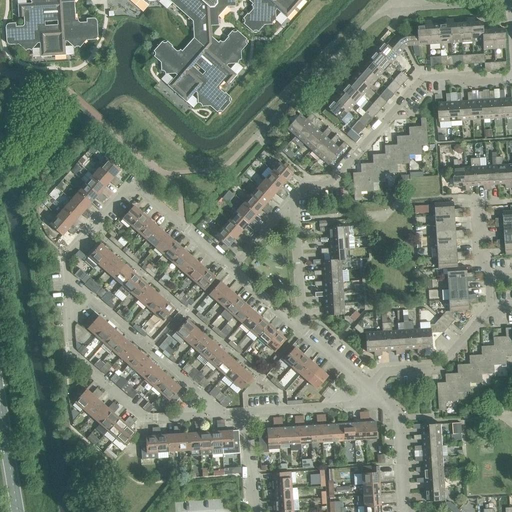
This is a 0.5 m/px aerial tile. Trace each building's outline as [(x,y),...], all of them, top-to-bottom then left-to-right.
[(24,25),(22,26),(16,27),(15,23),(8,23),(8,24),(7,24),(5,26),(6,27),(5,27),(5,31),(6,42),(6,43),(9,45),(10,45),(18,45),(26,51),(27,50),(29,50),(31,51),(37,43),(39,43),(40,57),(65,55),(65,42),(67,42),(74,48),(76,47),(78,47),(79,48),(86,40),(94,40),(94,38),(96,36),(97,36),(97,22),(94,22),(93,21),(92,18),(86,19),(86,22),(79,23),(78,21),(78,19),(75,19),(74,2),(75,0),(145,0),(147,1),(156,1),(156,0),(167,0),(172,3),(192,21),(193,38),(182,51),(180,50),(178,51),(176,51),(171,47),(172,46),(167,41),(166,42),(166,41),(163,41),(162,42),(153,51),(153,52),(153,53),(153,55),(154,56),(153,57),(160,63),(161,71),(163,71),(164,73),(164,75),(175,74),(176,75),(167,86),(186,102),(195,92),(197,93),(197,103),(199,103),(201,105),(201,107),(210,106),(217,112),(218,113),(221,113),(221,112),(222,112),(230,102),(231,101),(231,98),(230,98),(230,97),(225,93),(224,93),(219,89),(219,87),(224,81),(228,85),(236,75),(227,67),(226,66),(228,64),(238,64),(238,62),(239,60),(241,60),(240,51),(247,44),(246,44),(247,43),(247,41),(246,40),(246,39),(237,31),(236,31),(235,30),(233,30),(232,31),(231,31),(227,36),(228,37),(223,42),(221,42),(220,41),(218,42),(211,37),(211,26),(218,26),(218,17),(226,7),(235,6),(234,0),(247,0),(252,4),(250,6),(252,7),(252,9),(248,14),(247,13),(242,19),(243,19),(242,20),(242,23),(243,23),(243,24),(252,32),(253,32),(254,33),(256,33),(257,32),(264,25),(272,25),(272,23),(274,21),(275,21),(275,11),(277,9),(278,10),(277,10),(286,18),(302,0),(29,0),(31,1),(31,4),(17,4),(18,17),(23,17),(24,25)] [(461,42),(472,42),(470,18),(467,18),(467,23),(460,23),(461,42)] [(472,42),(482,41),(483,41),(482,31),(482,22),(474,23),(474,18),(470,18),(472,42)] [(450,43),(461,42),(460,23),(452,24),(452,19),(449,20),(450,43)] [(439,44),(450,43),(449,20),(445,20),(445,24),(438,25),(439,44)] [(410,46),(429,44),(427,21),(424,21),(424,26),(416,26),(417,33),(405,34),(404,34),(410,46)] [(429,44),(439,44),(438,25),(431,25),(431,21),(427,21),(429,44)] [(483,41),(482,41),(483,50),(494,49),(492,25),(489,26),(489,30),(482,31),(483,41)] [(496,25),(492,25),(494,49),(505,48),(504,29),(496,30),(496,25)] [(375,45),(373,48),(390,63),(403,49),(397,37),(396,38),(388,47),(383,42),(378,48),(375,45)] [(374,54),(369,59),(383,72),(390,63),(373,48),(370,51),(374,54)] [(361,61),(358,64),(376,80),(383,72),(369,59),(364,64),(361,61)] [(359,70),(355,75),(369,88),(376,80),(358,64),(356,67),(359,70)] [(346,78),(344,80),(362,96),(369,88),(355,75),(350,81),(346,78)] [(393,80),(400,86),(403,83),(396,77),(393,80)] [(345,86),(340,91),(355,104),(362,96),(344,80),(342,83),(345,86)] [(386,89),(393,94),(396,91),(389,85),(386,89)] [(501,99),(494,99),(493,100),(494,119),(505,118),(504,99),(505,99),(505,90),(500,91),(501,99)] [(332,94),(330,97),(347,112),(355,104),(340,91),(336,97),(332,94)] [(490,100),(484,100),(482,100),(483,119),(494,119),(493,100),(494,99),(494,91),(489,91),(490,100)] [(468,101),(462,102),(461,102),(462,121),(473,120),(471,101),(473,101),(472,92),(468,93),(468,101)] [(479,100),(473,101),(471,101),(473,120),(483,119),(482,100),(484,100),(483,92),(478,92),(479,100)] [(379,97),(386,103),(389,99),(382,93),(379,97)] [(457,102),(451,102),(450,102),(451,121),(462,121),(461,102),(462,102),(461,93),(457,93),(457,102)] [(450,102),(451,102),(451,94),(446,94),(447,103),(439,103),(440,122),(451,121),(450,102)] [(347,112),(330,97),(327,99),(331,102),(326,108),(340,120),(347,112)] [(372,105),(379,111),(382,107),(375,101),(372,105)] [(365,113),(371,119),(374,115),(368,109),(365,113)] [(287,129),(295,136),(308,122),(309,123),(314,116),(311,113),(305,120),(299,114),(287,129)] [(365,113),(361,118),(367,123),(368,124),(372,119),(371,119),(365,113)] [(358,121),(364,127),(367,123),(361,118),(358,121)] [(421,127),(413,127),(414,155),(421,154),(420,146),(427,146),(425,118),(420,119),(421,127)] [(295,136),(303,143),(316,129),(317,130),(323,123),(319,120),(313,127),(309,123),(308,122),(295,136)] [(351,129),(357,135),(360,132),(353,126),(350,129),(351,129)] [(409,136),(401,137),(402,164),(409,164),(408,155),(414,155),(413,127),(408,128),(409,136)] [(303,143),(311,150),(324,136),(325,137),(331,131),(327,128),(322,134),(317,130),(316,129),(303,143)] [(311,150),(319,157),(332,143),(333,144),(339,138),(335,135),(330,141),(325,137),(324,136),(311,150)] [(397,145),(389,146),(390,173),(397,173),(396,164),(402,164),(401,137),(396,137),(397,145)] [(332,143),(319,157),(328,165),(340,151),(341,151),(347,145),(343,142),(338,148),(333,144),(332,143)] [(456,145),(454,148),(454,151),(459,154),(461,153),(463,151),(463,148),(459,145),(456,145)] [(286,146),(282,151),(286,154),(290,150),(286,146)] [(385,154),(377,155),(378,182),(385,182),(384,174),(390,173),(389,146),(384,146),(385,154)] [(106,160),(99,168),(118,184),(120,181),(114,176),(119,170),(123,165),(108,152),(104,157),(106,160)] [(373,164),(365,164),(366,192),(373,191),(372,183),(378,182),(377,155),(372,155),(373,164)] [(493,166),(486,166),(488,190),(491,190),(491,185),(498,185),(497,157),(496,157),(492,157),(493,166)] [(501,157),(497,157),(498,185),(506,184),(506,189),(510,188),(508,165),(502,165),(501,157)] [(471,167),(465,168),(466,191),(470,191),(470,186),(477,186),(475,158),(470,159),(471,167)] [(477,158),(475,158),(477,186),(484,185),(484,190),(488,190),(486,166),(480,167),(480,158),(477,158)] [(466,191),(465,168),(459,168),(458,159),(454,160),(454,168),(455,187),(463,187),(463,191),(466,191)] [(279,162),(272,171),(285,182),(295,171),(288,165),(286,168),(279,162)] [(366,192),(365,164),(360,164),(361,173),(352,173),(354,201),(361,200),(360,192),(366,192)] [(76,165),(71,171),(75,175),(81,169),(76,165)] [(99,168),(92,176),(105,187),(109,182),(115,187),(118,184),(99,168)] [(272,171),(265,179),(283,195),(286,192),(280,187),(285,182),(272,171)] [(92,176),(85,184),(104,200),(106,197),(100,192),(105,187),(92,176)] [(265,179),(258,187),(270,198),(275,193),(281,198),(283,195),(265,179)] [(60,182),(56,187),(59,190),(64,185),(60,182)] [(85,184),(78,192),(91,203),(95,198),(101,203),(104,200),(85,184)] [(258,187),(251,195),(269,212),(272,209),(266,203),(270,198),(258,187)] [(78,192),(71,200),(89,216),(92,213),(86,208),(91,203),(78,192)] [(251,195),(243,203),(256,214),(261,209),(267,214),(269,212),(251,195)] [(71,200),(64,208),(76,219),(81,214),(87,219),(89,216),(71,200)] [(433,204),(434,215),(462,213),(462,209),(457,209),(453,209),(453,202),(433,204)] [(243,203),(236,212),(255,228),(257,225),(251,220),(256,214),(243,203)] [(427,205),(414,206),(415,214),(428,213),(427,205)] [(122,218),(131,226),(142,213),(133,206),(122,218)] [(64,208),(57,216),(75,233),(78,230),(72,224),(76,219),(64,208)] [(495,219),(496,223),(511,221),(511,210),(503,211),(504,218),(500,219),(500,218),(495,219)] [(236,212),(229,220),(242,231),(246,225),(252,231),(255,228),(236,212)] [(131,226),(139,233),(150,220),(142,213),(131,226)] [(434,215),(435,225),(454,224),(454,218),(457,217),(458,218),(462,217),(462,213),(434,215)] [(75,233),(57,216),(49,225),(62,236),(67,230),(73,235),(75,233)] [(139,233),(147,240),(158,227),(150,220),(139,233)] [(229,220),(222,228),(241,244),(243,241),(237,236),(242,231),(229,220)] [(504,227),(505,233),(511,232),(511,221),(496,223),(496,227),(500,227),(504,227)] [(435,225),(436,236),(463,234),(463,230),(458,230),(458,231),(454,231),(454,224),(435,225)] [(147,240),(155,247),(166,235),(158,227),(147,240)] [(328,232),(328,238),(328,239),(347,238),(347,227),(333,228),(328,228),(328,227),(319,227),(319,232),(328,232)] [(241,244),(222,228),(215,236),(227,247),(232,242),(238,247),(241,244)] [(497,240),(497,245),(511,243),(511,232),(505,233),(505,240),(501,240),(497,240)] [(436,236),(436,247),(455,246),(455,239),(459,239),(463,239),(463,234),(436,236)] [(155,247),(163,254),(174,242),(166,235),(155,247)] [(108,239),(114,244),(117,241),(111,236),(108,239)] [(328,242),(329,248),(329,250),(348,249),(347,238),(328,239),(328,238),(320,238),(320,243),(328,242)] [(117,241),(114,244),(120,249),(123,247),(117,241)] [(163,254),(171,262),(182,249),(174,242),(163,254)] [(506,255),(511,254),(511,243),(497,245),(497,249),(502,249),(502,248),(506,248),(506,255)] [(89,256),(97,264),(108,251),(100,244),(89,256)] [(436,247),(437,258),(465,256),(469,256),(468,252),(464,252),(460,252),(456,252),(455,246),(436,247)] [(329,253),(330,260),(330,261),(340,260),(349,260),(348,249),(329,250),(329,248),(320,249),(321,254),(329,253)] [(171,262),(179,269),(190,256),(182,249),(171,262)] [(125,253),(131,259),(133,256),(127,250),(125,253)] [(97,264),(105,271),(117,258),(108,251),(97,264)] [(133,256),(131,259),(136,264),(139,261),(133,256)] [(179,269),(187,276),(199,263),(190,256),(179,269)] [(438,269),(446,268),(457,267),(456,261),(460,260),(460,261),(465,260),(465,256),(437,258),(438,269)] [(105,271),(114,278),(125,265),(117,258),(105,271)] [(321,264),(322,271),(322,272),(341,271),(340,260),(330,261),(330,260),(321,261),(321,260),(312,260),(313,265),(321,264)] [(187,276),(196,283),(207,270),(199,263),(187,276)] [(114,278),(122,285),(133,273),(125,265),(114,278)] [(141,268),(147,273),(150,270),(144,265),(141,268)] [(446,268),(447,279),(474,277),(474,273),(470,273),(466,273),(465,266),(457,267),(446,268)] [(150,270),(147,273),(153,278),(155,275),(150,270)] [(207,270),(196,283),(204,290),(215,278),(207,270)] [(322,275),(322,281),(323,283),(342,282),(341,271),(322,272),(322,271),(313,271),(313,276),(322,275)] [(79,279),(82,281),(87,276),(84,273),(79,279)] [(122,285),(130,292),(141,280),(133,273),(122,285)] [(165,274),(160,279),(166,284),(169,281),(170,279),(165,274)] [(87,276),(82,281),(85,284),(90,278),(87,276)] [(447,279),(448,290),(467,288),(466,282),(470,281),(470,282),(475,281),(474,277),(447,279)] [(157,282),(163,287),(166,284),(160,279),(157,282)] [(130,292),(138,300),(149,287),(141,280),(130,292)] [(323,286),(323,292),(323,294),(342,292),(342,282),(323,283),(322,281),(314,282),(314,287),(323,286)] [(209,294),(217,302),(228,289),(220,282),(209,294)] [(95,283),(89,289),(95,294),(95,293),(100,287),(95,283)] [(166,284),(163,287),(169,292),(172,289),(166,284)] [(95,293),(98,296),(103,290),(100,287),(95,293)] [(138,300),(146,307),(157,294),(149,287),(138,300)] [(448,290),(448,300),(476,299),(476,294),(471,294),(471,295),(467,295),(467,288),(448,290)] [(217,302),(225,309),(236,296),(228,289),(217,302)] [(103,290),(98,296),(101,298),(106,292),(103,290)] [(323,297),(324,304),(343,303),(342,292),(323,294),(323,292),(315,293),(315,297),(323,297)] [(174,296),(179,301),(182,298),(176,293),(174,296)] [(146,307),(154,314),(165,301),(157,294),(146,307)] [(225,309),(233,316),(244,303),(236,296),(225,309)] [(182,298),(179,301),(185,307),(188,304),(182,298)] [(448,300),(449,311),(449,312),(454,311),(468,310),(468,303),(472,303),(476,303),(476,299),(448,300)] [(111,309),(114,306),(108,301),(106,304),(111,309)] [(165,301),(154,314),(163,321),(174,309),(165,301)] [(233,316),(241,323),(252,311),(244,303),(233,316)] [(343,303),(324,304),(325,315),(344,314),(343,303)] [(116,313),(122,318),(124,315),(121,312),(119,310),(116,313)] [(241,323),(249,330),(261,318),(252,311),(241,323)] [(449,312),(449,311),(445,312),(441,316),(450,324),(454,320),(454,321),(454,320),(454,311),(449,312)] [(195,315),(201,320),(204,317),(198,312),(195,315)] [(124,315),(122,318),(128,323),(130,320),(124,315)] [(87,328),(96,336),(107,323),(98,316),(87,328)] [(353,321),(348,316),(343,316),(344,319),(350,325),(353,321)] [(204,317),(201,320),(207,325),(209,322),(204,317)] [(249,330),(258,337),(269,325),(261,318),(249,330)] [(175,332),(184,340),(195,327),(186,320),(175,332)] [(429,325),(430,329),(430,333),(443,332),(444,332),(443,332),(447,328),(438,320),(434,324),(429,325)] [(408,322),(410,349),(417,349),(417,353),(417,357),(421,357),(421,353),(419,329),(413,330),(412,321),(408,322)] [(402,350),(410,349),(408,322),(403,322),(404,330),(398,331),(399,354),(403,354),(402,350)] [(96,336),(104,343),(115,330),(107,323),(96,336)] [(381,351),(388,350),(386,323),(382,323),(382,332),(376,332),(378,356),(381,355),(381,351)] [(396,355),(399,354),(398,331),(391,331),(391,323),(386,323),(388,350),(395,350),(396,355)] [(132,327),(138,332),(141,329),(135,324),(132,327)] [(363,333),(363,329),(357,324),(354,328),(360,334),(363,333)] [(258,337),(266,345),(277,332),(269,325),(258,337)] [(211,329),(217,334),(220,331),(214,326),(211,329)] [(184,340),(192,347),(203,334),(195,327),(184,340)] [(506,337),(498,337),(500,365),(506,364),(506,356),(511,355),(511,348),(511,328),(506,328),(506,337)] [(141,329),(138,332),(144,337),(147,334),(141,329)] [(430,329),(419,329),(421,353),(424,353),(424,348),(431,348),(430,333),(430,329)] [(104,343),(112,350),(123,337),(115,330),(104,343)] [(220,331),(217,334),(223,340),(226,337),(220,331)] [(277,332),(266,345),(274,352),(285,339),(277,332)] [(374,356),(378,356),(376,332),(365,333),(366,352),(374,351),(374,356)] [(192,347),(200,354),(211,341),(203,334),(192,347)] [(168,336),(159,346),(164,351),(164,350),(168,346),(173,341),(168,336)] [(112,350),(120,357),(131,345),(123,337),(112,350)] [(494,346),(486,346),(488,374),(494,373),(494,365),(500,365),(498,337),(494,338),(494,346)] [(200,354),(208,361),(219,348),(211,341),(200,354)] [(228,344),(233,349),(236,346),(230,341),(228,344)] [(77,351),(80,354),(85,348),(82,345),(81,346),(77,351)] [(120,357),(128,364),(139,352),(131,345),(120,357)] [(236,346),(233,349),(239,354),(242,351),(236,346)] [(482,355),(474,356),(476,383),(482,383),(482,374),(488,374),(486,346),(482,347),(482,355)] [(283,360),(292,367),(303,355),(294,347),(283,360)] [(85,348),(80,354),(83,356),(88,350),(85,348)] [(208,361),(216,368),(227,356),(219,348),(208,361)] [(162,353),(168,358),(170,355),(164,350),(164,351),(162,353)] [(128,364),(136,372),(147,359),(139,352),(128,364)] [(170,355),(168,358),(173,363),(176,360),(170,355)] [(244,358),(250,363),(252,360),(246,355),(244,358)] [(292,367),(300,374),(311,362),(303,355),(292,367)] [(216,368),(224,375),(235,363),(227,356),(216,368)] [(470,364),(462,365),(464,392),(470,392),(470,383),(476,383),(474,356),(470,356),(470,364)] [(93,365),(96,368),(101,362),(99,359),(93,365)] [(136,372),(144,379),(156,366),(147,359),(136,372)] [(252,360),(250,363),(255,368),(258,365),(252,360)] [(101,362),(96,368),(99,370),(104,364),(101,362)] [(300,374),(308,382),(319,369),(311,362),(300,374)] [(104,364),(99,370),(105,375),(111,367),(106,363),(104,364)] [(182,369),(184,372),(190,366),(187,363),(182,369)] [(224,375),(233,382),(244,370),(235,363),(224,375)] [(458,373),(450,374),(452,401),(458,401),(458,393),(464,392),(462,365),(458,365),(458,373)] [(144,379),(153,386),(164,373),(156,366),(144,379)] [(190,366),(184,372),(187,374),(193,368),(190,366)] [(187,374),(187,375),(192,380),(199,372),(193,367),(193,368),(187,374)] [(319,369),(308,382),(316,389),(327,376),(319,369)] [(244,370),(233,382),(241,390),(252,377),(244,370)] [(199,372),(192,380),(197,384),(198,383),(203,377),(204,377),(199,372)] [(153,386),(161,393),(172,380),(164,373),(153,386)] [(110,380),(112,382),(118,376),(115,374),(110,380)] [(452,401),(450,374),(446,374),(446,383),(438,383),(440,411),(446,410),(446,402),(452,401)] [(118,376),(112,382),(115,385),(121,379),(118,376)] [(121,379),(115,385),(121,389),(127,382),(122,377),(121,379)] [(198,383),(201,386),(206,380),(203,377),(198,383)] [(270,381),(276,386),(278,383),(272,378),(270,381)] [(172,380),(161,393),(169,400),(172,397),(180,388),(172,380)] [(206,380),(201,386),(204,388),(209,383),(206,380)] [(127,382),(121,389),(126,394),(131,388),(133,386),(127,382)] [(278,383),(276,386),(281,391),(284,388),(278,383)] [(75,402),(83,409),(99,391),(97,388),(91,394),(86,389),(75,402)] [(126,394),(129,397),(134,391),(131,388),(126,394)] [(83,409),(91,416),(102,404),(97,399),(102,393),(99,391),(83,409)] [(134,391),(129,397),(132,399),(137,393),(134,391)] [(214,398),(217,400),(222,394),(219,392),(214,398)] [(222,394),(217,400),(220,403),(225,397),(222,394)] [(220,403),(219,404),(225,408),(231,401),(226,396),(225,397),(220,403)] [(91,416),(99,424),(116,405),(113,402),(108,408),(102,404),(91,416)] [(142,408),(145,411),(150,405),(147,402),(142,408)] [(99,424),(107,431),(119,418),(113,413),(119,407),(116,405),(99,424)] [(150,405),(145,411),(148,413),(153,407),(150,405)] [(107,431),(116,438),(132,419),(129,417),(124,423),(119,418),(107,431)] [(132,419),(116,438),(124,445),(135,433),(130,428),(135,422),(132,419)] [(364,422),(353,423),(354,440),(365,440),(364,422)] [(375,422),(364,422),(365,440),(376,439),(375,422)] [(224,423),(220,424),(222,448),(222,454),(239,453),(238,430),(225,431),(224,423)] [(353,423),(342,424),(344,441),(354,440),(353,423)] [(217,432),(210,432),(211,449),(222,448),(220,424),(216,424),(217,432)] [(332,424),(321,425),(322,442),(333,442),(332,424)] [(342,424),(332,424),(333,442),(344,441),(342,424)] [(422,429),(422,435),(423,437),(442,435),(441,424),(422,425),(422,424),(413,425),(414,430),(422,429)] [(188,432),(188,434),(189,450),(190,456),(201,456),(199,425),(195,425),(195,432),(188,432)] [(203,425),(199,425),(201,456),(211,455),(211,449),(210,432),(203,433),(203,425)] [(321,425),(310,426),(311,443),(322,442),(321,425)] [(174,434),(167,435),(168,452),(179,451),(177,426),(173,427),(174,434)] [(181,426),(177,426),(179,451),(189,450),(188,434),(181,434),(181,426)] [(310,426),(299,427),(300,444),(311,443),(310,426)] [(159,427),(156,428),(157,452),(168,452),(167,435),(160,435),(159,427)] [(288,427),(277,428),(279,445),(289,444),(288,427)] [(299,427),(288,427),(289,444),(300,444),(299,427)] [(158,458),(157,452),(156,428),(152,428),(152,436),(145,436),(145,438),(145,445),(141,445),(140,446),(141,459),(158,458)] [(279,445),(277,428),(266,429),(268,450),(279,449),(279,445)] [(423,440),(423,446),(423,447),(442,446),(442,435),(423,437),(422,435),(414,436),(414,440),(423,440)] [(95,437),(91,442),(95,445),(99,441),(95,437)] [(423,451),(424,457),(424,458),(443,457),(442,446),(423,447),(423,446),(415,447),(415,451),(423,451)] [(106,448),(102,452),(112,461),(116,457),(106,448)] [(424,461),(425,468),(425,469),(444,468),(443,457),(424,458),(424,457),(415,457),(416,462),(424,461)] [(311,459),(301,460),(302,468),(313,467),(312,461),(311,459)] [(425,472),(425,478),(425,480),(444,479),(444,468),(425,469),(425,468),(416,468),(416,473),(425,472)] [(361,473),(362,485),(379,484),(378,472),(361,473)] [(273,479),(274,490),(291,489),(290,478),(273,479)] [(426,483),(426,491),(445,489),(444,479),(425,480),(425,478),(417,479),(417,483),(426,483)] [(362,485),(363,495),(380,494),(379,484),(362,485)] [(274,490),(274,501),(292,500),(291,489),(274,490)] [(445,489),(426,491),(427,502),(446,500),(445,489)] [(363,495),(363,506),(380,505),(380,494),(363,495)] [(274,501),(275,511),(292,511),(292,500),(274,501)] [(446,505),(452,511),(455,507),(450,502),(446,502),(446,505)]
